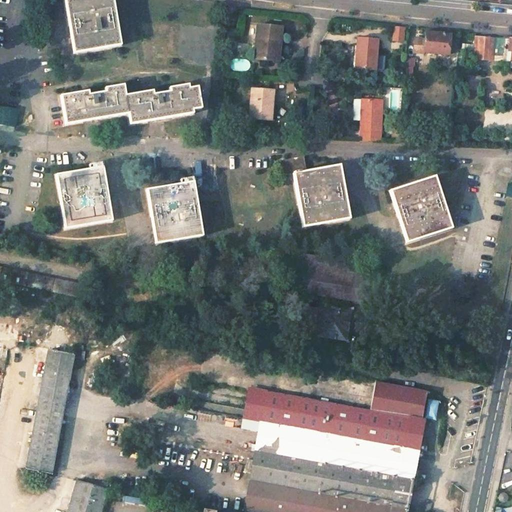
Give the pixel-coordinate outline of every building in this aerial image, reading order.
[(64,0),(74,53),(120,45),(112,0),(64,0)] [(185,22),(185,6),(171,5),(170,21),(185,22)] [(257,25),(253,58),(274,60),(276,38),(280,38),(281,27),(257,25)] [(393,25),(391,40),(403,42),(404,27),(393,25)] [(414,39),(413,52),(423,53),(424,51),(448,54),(450,34),(425,32),(425,39),(414,39)] [(476,37),(474,59),(491,61),(493,44),(493,38),(476,37)] [(357,38),(355,54),(359,54),(357,68),(375,69),(377,40),(357,38)] [(404,77),(412,77),(413,59),(405,59),(404,77)] [(60,96),(66,125),(128,113),(130,124),(192,114),(191,110),(200,108),(196,87),(188,89),(187,85),(169,88),(169,92),(152,95),(152,91),(125,96),(123,85),(104,88),(105,92),(88,95),(88,91),(60,96)] [(251,89),(248,118),(267,119),(268,109),(272,109),(273,90),(251,89)] [(361,100),(359,141),(381,142),(382,101),(361,100)] [(0,107),(0,124),(14,127),(17,110),(0,107)] [(292,174),(302,227),(348,219),(339,165),(306,172),(303,156),(279,161),(282,176),(292,174)] [(56,175),(64,229),(111,221),(102,167),(56,175)] [(389,191),(406,243),(450,228),(434,176),(389,191)] [(146,190),(155,243),(201,236),(192,182),(146,190)] [(293,252),(287,290),(376,304),(382,266),(293,252)] [(0,267),(0,281),(77,298),(80,284),(0,267)] [(322,309),(318,335),(344,338),(348,313),(322,309)] [(389,345),(384,364),(396,366),(400,348),(389,345)] [(48,350),(25,469),(50,474),(73,354),(48,350)] [(423,462),(427,442),(417,440),(421,420),(426,392),(376,382),(370,411),(266,393),(245,510),(255,511),(404,511),(414,460),(423,462)] [(247,389),(242,418),(261,422),(266,393),(247,389)] [(99,511),(106,490),(77,481),(67,511),(99,511)] [(124,496),(123,500),(141,504),(142,499),(124,496)] [(201,511),(202,510),(153,501),(151,511),(201,511)]
